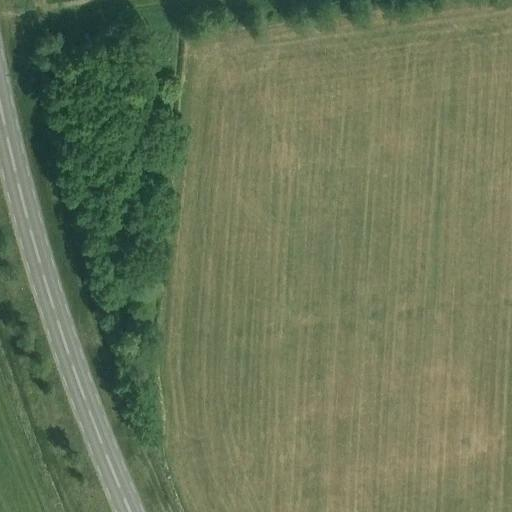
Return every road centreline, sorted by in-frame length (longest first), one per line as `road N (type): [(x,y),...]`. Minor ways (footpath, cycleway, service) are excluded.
road 1 (primary): [(128,511),(73,367),(20,191),(0,91)]
road 2 (track): [(45,18),(196,0)]
